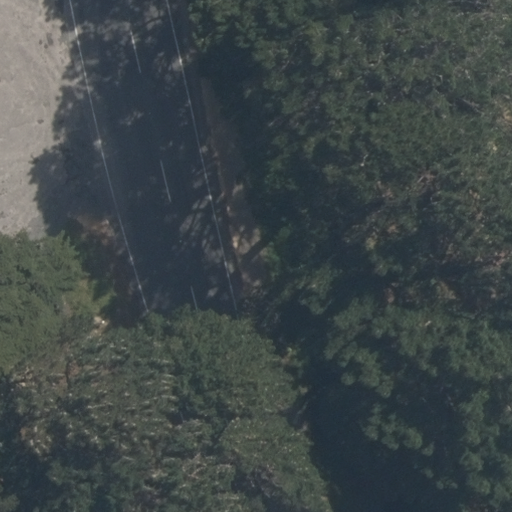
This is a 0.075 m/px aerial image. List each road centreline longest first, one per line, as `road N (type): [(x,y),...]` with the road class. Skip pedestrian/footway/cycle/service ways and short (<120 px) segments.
road 1 (residential): [(231,511),(106,0)]
road 2 (track): [(242,53),(0,136)]
